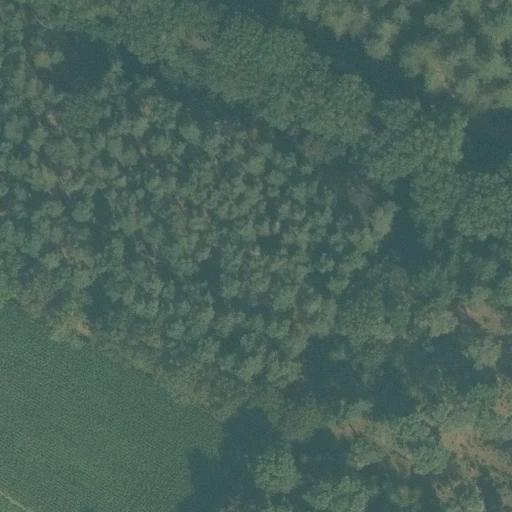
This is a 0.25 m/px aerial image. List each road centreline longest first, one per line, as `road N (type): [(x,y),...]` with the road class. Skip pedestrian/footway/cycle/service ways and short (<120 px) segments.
road 1 (unclassified): [(511,206),(114,0)]
road 2 (track): [(434,165),(222,511)]
